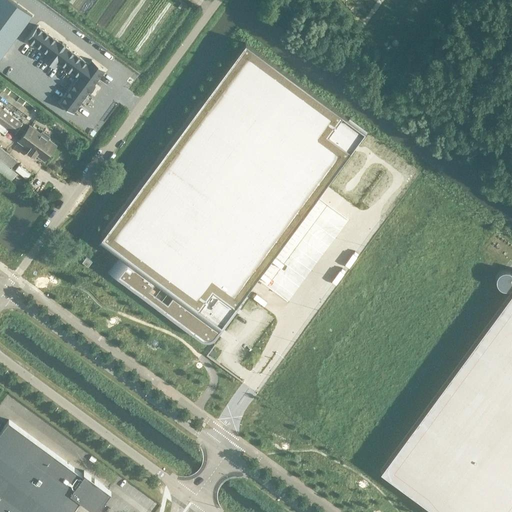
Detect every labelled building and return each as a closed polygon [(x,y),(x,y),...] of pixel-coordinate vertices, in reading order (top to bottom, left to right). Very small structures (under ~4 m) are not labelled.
[(11,0),(0,0),(0,58),(26,24),(32,15),(11,0)] [(37,25),(27,39),(29,40),(28,41),(32,44),(32,43),(47,53),(43,59),(44,59),(55,66),(54,67),(55,68),(58,62),(67,68),(66,69),(69,72),(70,71),(79,77),(59,103),(73,113),(89,91),(91,92),(95,86),(94,85),(105,69),(92,59),(89,63),(65,46),(66,44),(62,41),(61,43),(37,25)] [(245,293),(323,187),(365,130),(245,42),(101,237),(120,251),(121,251),(107,269),(200,337),(202,338),(204,339),(206,339),(209,339),(211,339),(213,338),(215,336),(217,334),(226,322),(227,320),(228,317),(228,315),(228,313),(228,310),(227,308),(225,306),(223,305),(228,299),(236,305),(245,293)] [(23,123),(0,106),(0,122),(15,134),(23,123)] [(19,141),(30,149),(29,151),(28,150),(28,151),(29,152),(34,156),(35,156),(35,155),(36,154),(44,159),(43,160),(44,160),(45,159),(55,145),(55,146),(56,145),(55,144),(48,139),(48,138),(49,137),(42,132),(42,133),(41,134),(30,126),(19,141)] [(17,160),(1,147),(1,146),(0,145),(0,171),(5,175),(17,160)] [(19,164),(16,169),(28,177),(31,172),(19,164)] [(82,262),(88,266),(92,261),(86,256),(82,262)] [(511,285),(511,271),(499,271),(499,285),(511,285)] [(511,511),(511,291),(509,295),(440,389),(380,470),(429,506),(428,508),(427,508),(427,509),(431,511),(511,511)] [(70,511),(80,499),(96,510),(111,490),(85,471),(83,474),(9,419),(0,431),(0,511),(70,511)]
